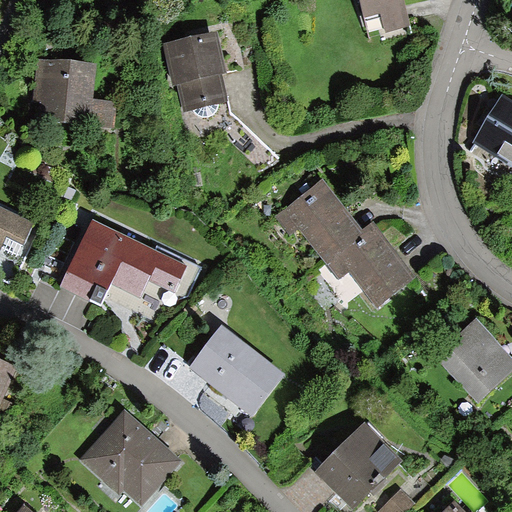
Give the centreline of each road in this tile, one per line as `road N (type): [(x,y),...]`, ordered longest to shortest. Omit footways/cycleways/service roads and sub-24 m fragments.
road 1 (residential): [(282,511),(165,400),(93,350),(0,303)]
road 2 (residential): [(511,287),(459,236),(438,188),(437,116),(463,44)]
